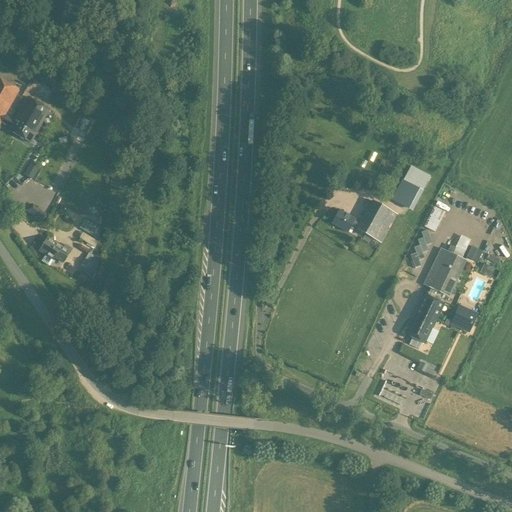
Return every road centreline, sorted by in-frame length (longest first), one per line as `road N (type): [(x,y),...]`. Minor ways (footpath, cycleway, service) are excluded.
road 1 (unclassified): [(511,507),(334,439),(123,406),(80,367),(0,249)]
road 2 (motorway): [(226,0),(211,291),(188,511)]
road 3 (motorway): [(212,511),(236,294),(246,0)]
road 4 (unclassified): [(511,479),(269,371),(259,341),(264,313)]
road 5 (track): [(123,406),(201,242)]
